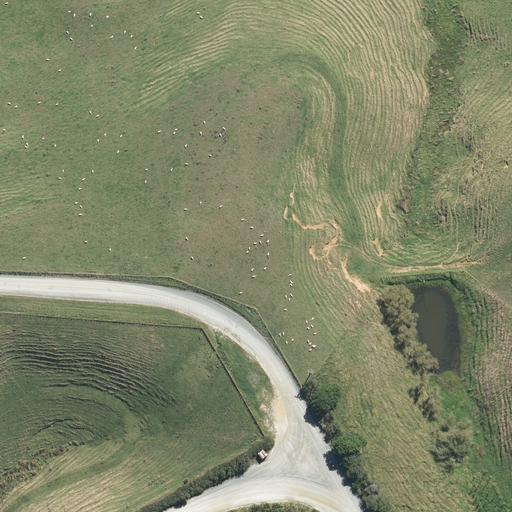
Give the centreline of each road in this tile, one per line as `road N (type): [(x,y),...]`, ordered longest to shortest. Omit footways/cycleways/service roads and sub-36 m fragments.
road 1 (residential): [(303,468),(302,422),(283,382),(227,322),(147,295),(0,285)]
road 2 (tertiary): [(188,511),(303,468)]
